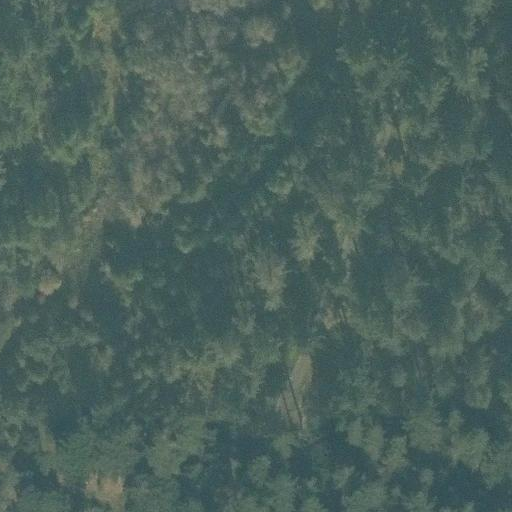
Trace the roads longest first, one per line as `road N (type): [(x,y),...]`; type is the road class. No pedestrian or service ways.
road 1 (track): [(0,146),(32,124),(129,12),(155,1),(275,0)]
road 2 (track): [(267,511),(434,466),(511,424)]
road 3 (track): [(0,471),(171,511)]
